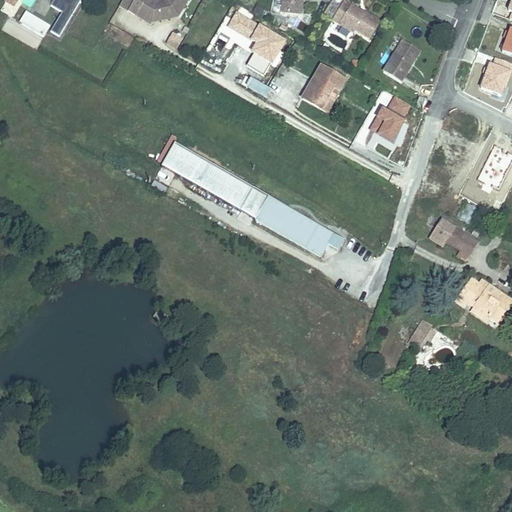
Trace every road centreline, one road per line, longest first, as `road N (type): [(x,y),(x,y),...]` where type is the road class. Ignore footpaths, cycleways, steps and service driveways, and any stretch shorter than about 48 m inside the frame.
road 1 (residential): [(465,23),(360,345),(337,369)]
road 2 (unknown): [(298,78),(291,92),(304,110),(392,162),(418,168)]
